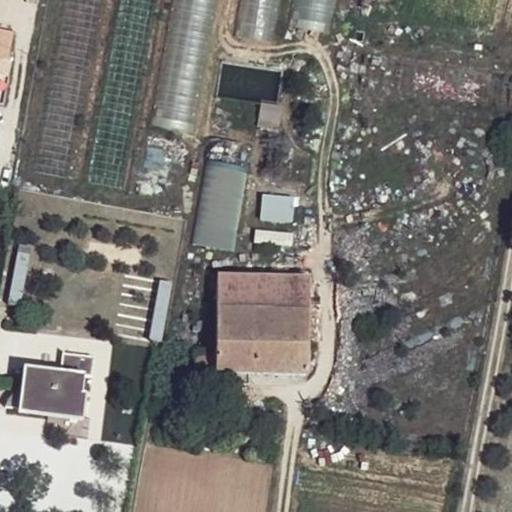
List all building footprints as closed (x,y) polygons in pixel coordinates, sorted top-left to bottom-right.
[(60,0),(53,36),(90,44),(99,0),(60,0)] [(0,59),(6,61),(13,33),(0,29),(0,59)] [(107,50),(94,183),(123,186),(137,53),(107,50)] [(68,173),(88,62),(51,56),(31,166),(68,173)] [(260,106),(257,127),(277,130),(281,109),(260,106)] [(231,252),(250,147),(209,139),(189,244),(231,252)] [(290,224),(293,199),(261,196),(258,220),(290,224)] [(217,275),(217,276),(308,292),(308,280),(217,275)] [(308,292),(217,276),(214,353),(194,352),(193,374),(305,378),(308,292)] [(79,394),(79,393),(83,376),(89,376),(92,358),(62,354),(59,373),(23,368),(18,413),(69,419),(73,393),(79,394)] [(84,394),(79,393),(79,394),(73,393),(69,419),(81,421),(84,394)]
